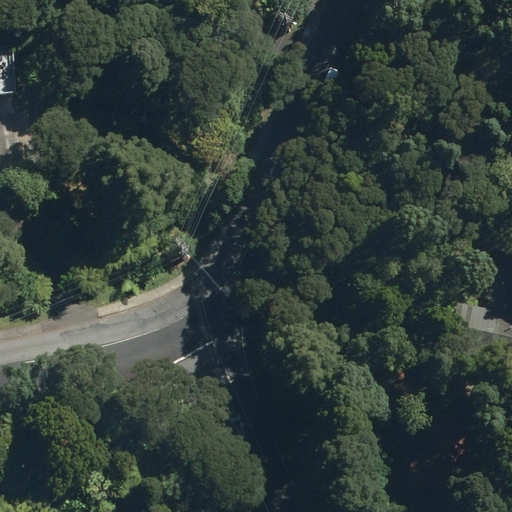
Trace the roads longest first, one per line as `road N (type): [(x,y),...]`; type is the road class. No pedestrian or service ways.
road 1 (tertiary): [(372,0),(300,174),(254,257),(195,317)]
road 2 (tertiary): [(304,511),(195,317)]
road 3 (residential): [(195,317),(0,366)]
